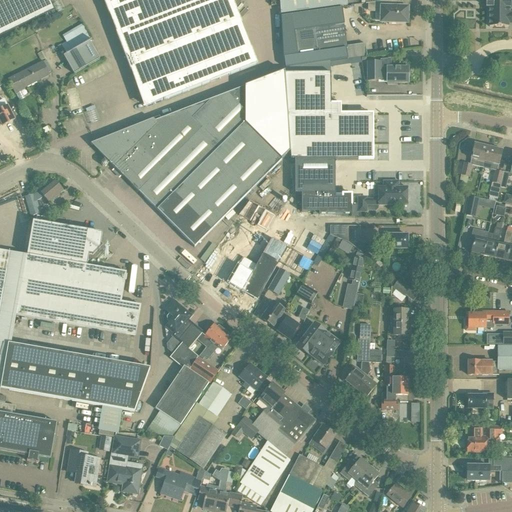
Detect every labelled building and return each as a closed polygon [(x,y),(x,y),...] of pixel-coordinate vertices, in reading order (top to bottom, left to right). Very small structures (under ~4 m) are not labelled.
[(102,0),(109,16),(110,15),(117,33),(116,34),(131,71),(132,71),(146,107),(164,100),(164,101),(258,65),(251,48),(250,49),(241,25),(242,25),(232,0),(102,0)] [(279,0),(280,15),(347,6),(346,0),(279,0)] [(407,12),(406,11),(406,7),(392,7),(390,0),(385,0),(378,1),(371,2),(364,3),(365,4),(367,3),(367,9),(369,11),(380,11),(380,22),(387,22),(387,24),(398,24),(398,22),(406,22),(406,18),(407,18),(408,17),(408,16),(408,15),(408,14),(408,13),(407,12)] [(511,11),(507,12),(507,6),(510,6),(510,0),(484,0),(485,6),(489,6),(489,25),(507,25),(507,19),(511,18),(511,11)] [(342,8),(281,17),(284,58),(285,68),(330,61),(360,57),(365,56),(363,43),(345,46),(342,25),(344,25),(342,8)] [(88,42),(90,40),(91,40),(82,25),(59,38),(63,44),(61,45),(66,54),(62,56),(72,74),(98,59),(88,42)] [(388,39),(390,44),(400,41),(398,35),(388,39)] [(43,51),(37,54),(41,61),(46,59),(43,51)] [(380,61),(367,61),(367,80),(387,80),(387,83),(407,83),(407,66),(391,66),(391,58),(380,60),(380,61)] [(15,92),(49,75),(48,73),(52,71),(46,61),(9,80),(15,92)] [(153,119),(94,143),(94,144),(97,148),(98,150),(98,151),(99,151),(99,152),(101,154),(102,156),(103,156),(105,158),(104,160),(102,160),(101,162),(101,163),(101,164),(101,165),(102,166),(103,167),(105,167),(106,166),(107,165),(108,164),(110,163),(115,168),(118,177),(122,175),(194,248),(290,152),(285,73),(284,72),(162,119),(161,120),(157,124),(153,119)] [(330,73),(285,73),(290,152),(291,160),(295,160),(295,194),(301,194),(302,212),(319,212),(319,215),(352,214),(351,197),(342,197),(342,198),(341,198),(341,195),(337,195),(337,198),(335,198),(335,194),(335,193),(335,160),(359,160),(371,160),(371,145),(373,145),(372,114),(370,114),(341,114),(338,114),(338,104),(331,104),(330,73)] [(404,92),(394,91),(394,101),(403,101),(404,92)] [(0,121),(2,125),(14,120),(3,99),(0,100),(0,121)] [(82,105),(86,118),(95,115),(91,102),(82,105)] [(485,162),(488,147),(475,144),(470,164),(471,165),(483,168),(485,162)] [(483,168),(491,170),(495,171),(492,183),(489,196),(497,198),(499,188),(503,172),(497,171),(498,165),(502,150),(495,149),(495,146),(491,145),(490,148),(488,147),(485,162),(483,168)] [(470,164),(463,163),(461,175),(468,177),(471,165),(470,164)] [(511,166),(511,167),(511,174),(503,172),(499,188),(506,189),(508,178),(510,178),(511,176),(511,166)] [(34,194),(25,197),(31,216),(40,213),(37,201),(44,197),(50,203),(62,191),(53,180),(52,181),(50,181),(48,183),(48,185),(40,192),(34,194)] [(358,197),(358,212),(367,212),(367,211),(367,205),(379,205),(407,205),(406,187),(398,187),(398,181),(383,181),(383,187),(377,187),(377,199),(367,199),(367,197),(358,197)] [(479,198),(469,196),(465,216),(475,218),(479,198)] [(250,201),(238,216),(266,232),(275,216),(250,201)] [(27,256),(40,258),(47,259),(86,266),(88,254),(92,255),(99,247),(97,246),(100,242),(101,233),(32,222),(27,256)] [(487,240),(487,241),(483,255),(495,258),(498,243),(501,230),(502,223),(500,222),(499,224),(497,223),(495,229),(494,229),(493,234),(488,233),(488,236),(487,236),(486,240),(487,240)] [(358,227),(330,227),(330,235),(347,243),(348,242),(354,238),(356,239),(358,236),(358,227)] [(215,254),(229,232),(222,228),(209,250),(215,254)] [(477,254),(477,253),(483,255),(487,241),(486,240),(487,236),(488,232),(473,229),(471,237),(474,238),(470,252),(471,252),(471,253),(472,254),(474,255),(475,255),(477,254)] [(503,245),(498,243),(495,258),(495,259),(496,260),(498,260),(499,261),(501,260),(501,259),(506,261),(510,246),(511,238),(511,234),(511,232),(506,231),(503,245)] [(407,249),(407,235),(383,235),(383,249),(407,249)] [(243,257),(239,264),(238,263),(232,273),(231,272),(223,281),(239,295),(241,291),(256,300),(287,247),(272,239),(257,265),(243,257)] [(0,449),(29,454),(28,462),(37,463),(38,456),(48,457),(54,426),(14,419),(17,406),(0,402),(0,305),(10,252),(0,250),(0,449)] [(348,285),(343,308),(353,311),(354,304),(356,296),(357,292),(356,292),(363,260),(364,255),(362,254),(357,250),(357,254),(356,259),(351,257),(349,265),(352,266),(349,280),(353,281),(352,286),(348,285)] [(126,273),(88,266),(86,266),(47,259),(40,258),(27,256),(16,315),(134,336),(140,306),(120,303),(126,273)] [(267,290),(278,296),(291,275),(279,269),(267,290)] [(394,288),(403,296),(408,289),(393,278),(391,288),(394,288)] [(296,296),(311,305),(318,293),(303,284),(296,296)] [(356,296),(354,304),(362,306),(363,298),(356,296)] [(172,333),(170,336),(178,342),(193,324),(187,319),(190,315),(172,300),(164,310),(168,314),(165,316),(165,320),(167,322),(164,326),(172,333)] [(261,318),(273,328),(273,327),(278,330),(281,326),(276,322),(284,312),(285,311),(271,300),(266,307),(268,308),(261,318)] [(389,323),(391,323),(407,323),(407,322),(409,322),(409,315),(407,315),(407,310),(399,310),(399,308),(394,308),(394,310),(394,317),(389,317),(389,323)] [(465,320),(465,330),(475,330),(475,327),(484,327),(492,327),(492,326),(508,326),(508,311),(477,311),(477,313),(468,313),(468,320),(465,320)] [(290,341),(297,332),(301,326),(290,319),(292,316),(287,313),(286,314),(284,312),(276,322),(281,326),(278,330),(277,332),(290,341)] [(197,340),(204,346),(209,341),(210,339),(212,341),(215,337),(217,339),(224,331),(214,323),(204,334),(201,332),(202,331),(193,324),(178,342),(179,343),(169,357),(182,366),(183,364),(188,367),(196,357),(191,352),(196,346),(193,344),(197,340)] [(407,323),(391,323),(391,329),(393,329),(393,335),(407,335),(407,330),(409,330),(409,323),(407,323)] [(325,333),(325,332),(314,324),(297,346),(308,355),(308,354),(323,366),(332,354),(339,344),(325,333)] [(358,357),(363,357),(362,370),(360,372),(356,369),(346,381),(356,389),(368,373),(368,374),(370,371),(368,363),(369,363),(369,352),(370,350),(369,350),(370,340),(371,326),(360,325),(359,340),(359,339),(358,350),(355,351),(357,355),(357,357),(358,357)] [(354,345),(355,337),(353,333),(354,327),(350,326),(347,344),(354,345)] [(231,337),(224,331),(217,339),(215,337),(212,341),(210,339),(209,341),(204,346),(206,348),(204,350),(211,355),(217,348),(220,350),(231,337)] [(487,335),(486,345),(497,345),(511,345),(511,333),(503,333),(503,335),(487,335)] [(9,390),(133,412),(134,412),(148,368),(8,344),(2,380),(9,390)] [(497,362),(497,369),(511,369),(511,345),(497,345),(497,362)] [(369,352),(369,363),(381,363),(381,351),(370,350),(369,352)] [(386,350),(386,358),(391,358),(402,358),(402,351),(386,350)] [(188,368),(187,369),(208,383),(210,384),(212,381),(219,372),(198,357),(197,358),(196,357),(188,367),(188,368)] [(385,365),(384,385),(386,385),(386,386),(407,386),(407,377),(394,377),(394,365),(391,365),(391,358),(386,358),(386,365),(385,365)] [(474,360),(468,360),(467,375),(480,375),(480,374),(491,374),(491,371),(497,371),(497,369),(497,362),(491,361),(480,361),(479,358),(474,358),(474,360)] [(155,408),(159,411),(144,435),(164,436),(173,437),(180,426),(180,425),(208,383),(187,369),(188,368),(188,367),(183,364),(182,366),(155,408)] [(265,378),(249,365),(239,377),(245,382),(242,386),(246,390),(250,386),(255,390),(265,378)] [(373,378),(368,374),(368,373),(356,389),(366,396),(375,385),(370,381),(373,378)] [(173,441),(169,447),(175,451),(175,450),(202,469),(225,436),(212,427),(218,418),(216,417),(232,394),(212,381),(210,384),(197,404),(197,403),(174,437),(173,440),(173,441)] [(284,392),(272,382),(259,399),(268,406),(260,415),(264,418),(270,411),(272,412),(280,402),(277,400),(283,393),(284,392)] [(407,395),(407,386),(386,386),(386,393),(382,393),(382,401),(382,409),(397,409),(397,400),(398,400),(399,400),(400,401),(400,403),(407,403),(407,395)] [(467,395),(467,408),(486,408),(486,399),(493,399),(493,393),(478,393),(478,395),(467,395)] [(267,441),(284,456),(314,420),(283,394),(277,400),(280,402),(272,412),(270,411),(264,418),(260,415),(252,425),(269,439),(267,441)] [(242,399),(238,404),(245,410),(249,404),(242,399)] [(237,428),(232,433),(238,438),(243,432),(251,439),(258,431),(251,426),(254,423),(245,415),(236,427),(237,428)] [(322,425),(309,443),(322,453),(335,434),(322,425)] [(467,452),(494,452),(494,443),(498,443),(498,436),(497,436),(497,434),(501,434),(501,427),(485,426),(485,436),(482,436),(482,427),(472,427),(472,438),(468,438),(467,452)] [(101,436),(99,451),(109,452),(112,438),(101,436)] [(164,436),(160,446),(168,450),(169,447),(173,441),(173,440),(174,437),(173,437),(164,436)] [(109,466),(106,482),(117,484),(118,484),(118,483),(119,483),(120,482),(120,481),(123,482),(121,491),(136,494),(141,464),(127,462),(117,460),(118,454),(128,456),(136,457),(139,441),(114,437),(111,453),(109,466)] [(289,460),(284,456),(267,441),(239,483),(264,499),(289,460)] [(287,475),(299,481),(320,492),(346,446),(339,441),(323,467),(299,453),(287,475)] [(168,450),(165,455),(169,457),(171,458),(175,451),(169,447),(168,450)] [(70,451),(67,466),(77,468),(75,476),(74,482),(82,483),(82,485),(94,487),(96,474),(93,474),(95,459),(87,458),(79,457),(80,453),(70,451)] [(357,482),(370,467),(360,459),(352,468),(347,464),(339,474),(348,481),(351,477),(357,482)] [(488,471),(505,471),(505,459),(493,459),(493,467),(488,467),(488,466),(467,465),(467,481),(488,481),(488,471)] [(250,463),(245,460),(242,465),(247,469),(250,463)] [(372,465),(370,468),(370,467),(357,482),(354,486),(367,496),(375,487),(370,483),(378,474),(377,473),(378,470),(372,465)] [(164,470),(161,479),(165,480),(164,481),(161,489),(166,490),(164,495),(179,501),(183,491),(196,496),(200,483),(202,479),(205,471),(199,468),(195,481),(193,480),(194,478),(180,473),(179,476),(164,470)] [(216,470),(212,476),(220,481),(219,488),(218,492),(213,511),(225,511),(227,506),(233,507),(235,495),(230,494),(230,495),(225,494),(226,483),(228,471),(222,470),(220,473),(216,470)] [(395,484),(395,485),(389,480),(385,485),(383,490),(387,493),(386,495),(404,510),(409,503),(411,503),(412,501),(409,498),(410,497),(401,489),(402,488),(397,483),(396,485),(395,484)] [(200,487),(197,500),(203,501),(202,509),(208,510),(208,511),(211,511),(213,511),(218,492),(219,488),(207,486),(207,488),(200,487)] [(334,493),(331,498),(339,502),(341,496),(334,493)] [(242,496),(235,495),(233,507),(239,509),(237,511),(258,511),(255,511),(256,507),(241,503),(242,496)] [(422,511),(424,510),(414,503),(412,501),(411,503),(409,503),(404,510),(402,511),(422,511)]
